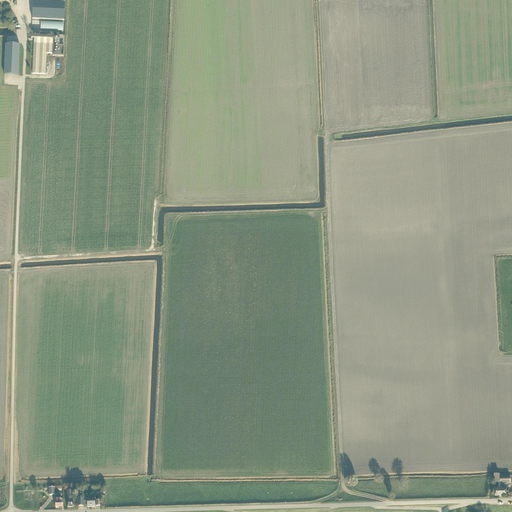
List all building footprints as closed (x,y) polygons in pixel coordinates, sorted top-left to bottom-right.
[(32,0),(32,19),(64,20),(65,3),(39,2),(39,0),(32,0)] [(63,23),(41,22),(40,30),(62,31),(63,23)] [(63,46),(63,36),(59,36),(59,34),(31,33),(31,38),(34,38),(32,74),(45,75),(46,54),(52,54),(53,39),(53,56),(63,57),(64,46),(63,46)] [(5,45),(4,75),(5,75),(18,76),(20,46),(15,45),(5,45)] [(506,496),(506,488),(506,483),(510,483),(510,478),(500,478),(500,482),(500,483),(500,488),(501,496),(506,496)]
